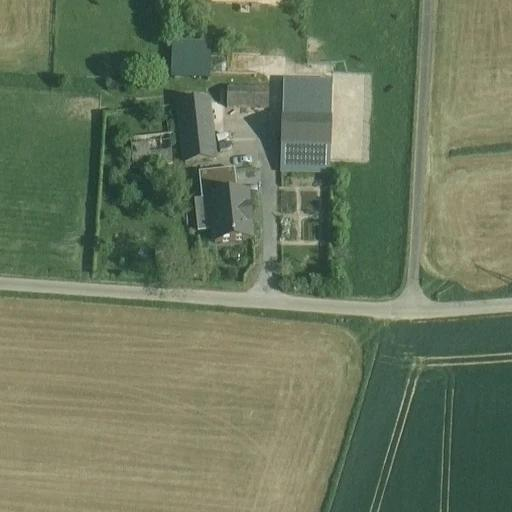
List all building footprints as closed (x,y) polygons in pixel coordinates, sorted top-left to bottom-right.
[(209,81),(210,44),(173,43),(172,80),(209,81)] [(281,174),(332,175),(332,83),(282,82),(281,174)] [(269,109),(270,89),(228,87),(227,107),(269,109)] [(214,241),(263,236),(255,157),(217,160),(211,100),(177,103),(184,164),(206,162),(214,241)] [(171,135),(151,137),(152,153),(172,152),(171,135)]
